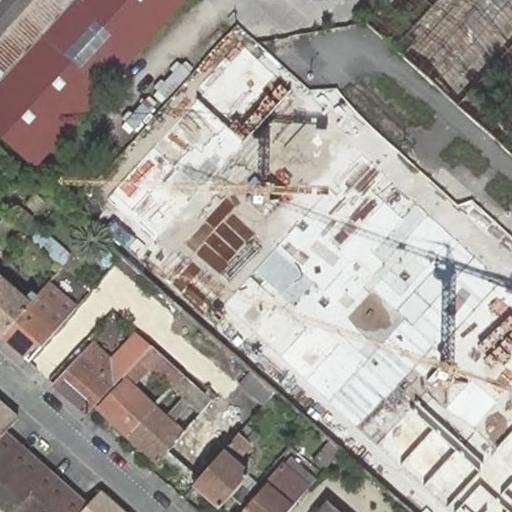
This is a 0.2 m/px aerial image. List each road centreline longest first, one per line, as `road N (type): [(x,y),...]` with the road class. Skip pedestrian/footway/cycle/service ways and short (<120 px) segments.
road 1 (residential): [(511,269),(285,59)]
road 2 (residential): [(0,375),(153,511)]
